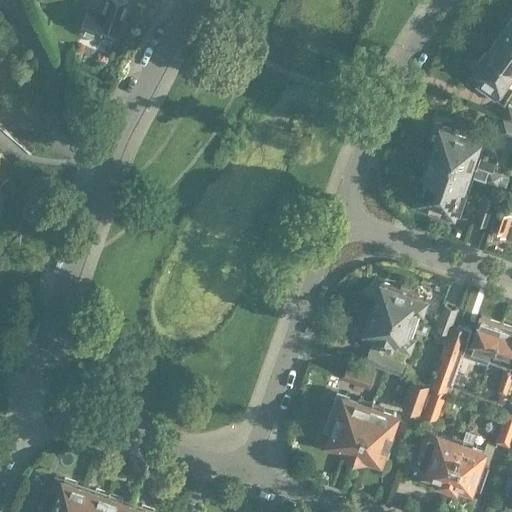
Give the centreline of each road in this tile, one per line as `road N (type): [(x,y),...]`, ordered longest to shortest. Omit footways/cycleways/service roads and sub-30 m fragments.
road 1 (residential): [(21,397),(114,170),(196,0)]
road 2 (residential): [(247,476),(337,222)]
road 3 (residential): [(337,222),(396,77),(451,0)]
road 4 (residential): [(247,476),(21,397)]
road 5 (residential): [(511,278),(337,222)]
